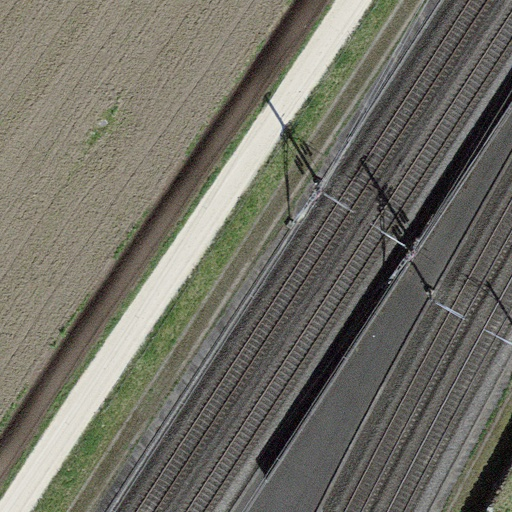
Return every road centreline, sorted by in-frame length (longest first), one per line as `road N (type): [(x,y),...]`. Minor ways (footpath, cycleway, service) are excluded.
road 1 (track): [(346,0),(0,508)]
road 2 (track): [(411,0),(78,511)]
